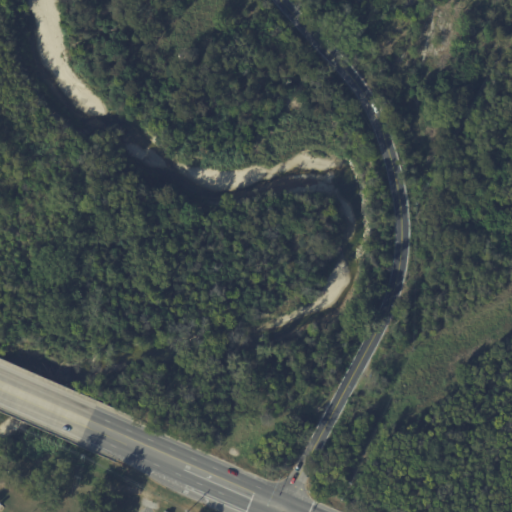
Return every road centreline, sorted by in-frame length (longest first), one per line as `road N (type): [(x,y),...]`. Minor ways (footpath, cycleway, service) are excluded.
road 1 (tertiary): [(281,510),(375,328),(399,239),(384,142),(362,97),(282,0)]
road 2 (primary): [(132,442),(281,510)]
road 3 (primary): [(0,384),(132,442)]
